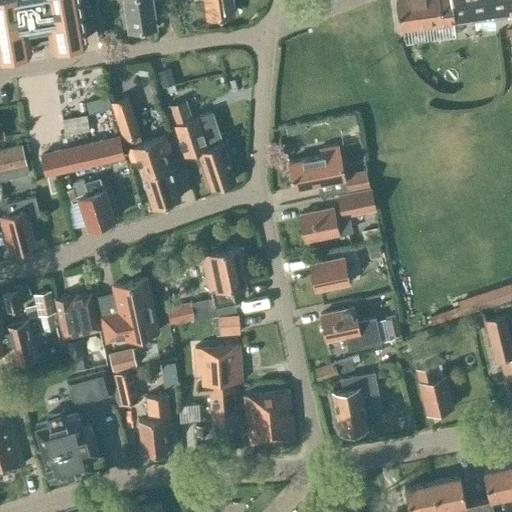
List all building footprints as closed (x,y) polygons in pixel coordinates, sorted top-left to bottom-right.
[(51,33),(53,46),(84,40),(77,0),(0,0),(0,55),(29,50),(27,38),(51,33)] [(156,24),(151,0),(123,0),(125,12),(121,12),(124,26),(127,25),(128,28),(156,24)] [(234,12),(232,0),(203,0),(206,16),(234,12)] [(511,0),(394,0),(399,29),(453,22),(453,23),(511,14),(511,0)] [(170,72),(159,75),(163,87),(166,85),(173,83),(170,72)] [(127,95),(110,101),(116,118),(123,139),(138,134),(139,134),(132,113),(127,95)] [(221,139),(211,110),(190,117),(184,99),(167,105),(183,154),(197,149),(210,187),(235,179),(221,139)] [(138,134),(123,139),(126,147),(125,147),(129,160),(135,158),(140,173),(168,164),(164,151),(171,149),(166,134),(159,137),(159,136),(141,142),(138,134)] [(119,136),(49,153),(53,172),(123,156),(119,136)] [(21,144),(0,149),(0,179),(28,173),(21,144)] [(321,154),(288,161),(293,188),(317,183),(319,196),(346,191),(342,173),(343,173),(340,161),(337,144),(319,148),(321,154)] [(179,197),(168,164),(140,173),(152,206),(179,197)] [(343,173),(342,173),(346,191),(369,186),(365,168),(343,173)] [(102,188),(99,177),(98,174),(84,178),(83,175),(71,179),(87,227),(114,218),(104,188),(102,188)] [(341,209),(343,215),(348,214),(375,208),(371,187),(338,194),(341,209)] [(72,189),(63,192),(66,203),(76,200),(72,189)] [(39,214),(34,195),(4,203),(7,214),(0,216),(0,218),(9,251),(34,245),(27,218),(39,214)] [(352,230),(348,214),(343,215),(341,209),(333,211),(332,206),(299,214),(304,240),(352,230)] [(208,253),(201,254),(209,290),(210,289),(211,297),(213,305),(234,301),(230,285),(245,282),(244,279),(248,278),(246,266),(242,266),(241,261),(244,260),(242,247),(238,248),(237,245),(208,252),(208,253)] [(315,290),(348,283),(343,256),(309,263),(315,290)] [(124,338),(157,331),(145,277),(112,284),(118,310),(100,314),(105,340),(124,336),(124,338)] [(38,314),(55,311),(51,289),(33,293),(38,314)] [(20,306),(16,291),(1,295),(1,299),(0,298),(0,327),(5,326),(1,311),(20,306)] [(95,313),(90,291),(68,296),(67,294),(53,298),(59,321),(60,321),(63,335),(97,327),(94,313),(95,313)] [(477,293),(456,300),(461,315),(482,309),(481,308),(477,293)] [(211,297),(191,301),(194,318),(194,319),(215,315),(213,305),(211,297)] [(190,301),(166,306),(170,323),(194,318),(191,301),(190,301)] [(347,350),(380,343),(375,316),(356,320),(353,306),(320,313),(325,340),(346,335),(349,348),(347,348),(347,350)] [(52,312),(41,314),(44,330),(55,328),(52,312)] [(238,313),(218,315),(220,334),(239,332),(238,313)] [(388,335),(400,332),(396,315),(384,318),(388,335)] [(511,379),(511,344),(503,315),(484,319),(494,361),(500,360),(504,376),(511,375),(511,379)] [(5,326),(0,327),(0,350),(4,349),(9,366),(33,359),(24,321),(5,326)] [(66,341),(72,371),(83,368),(80,355),(83,354),(79,338),(66,341)] [(202,383),(233,381),(241,380),(238,343),(193,346),(195,371),(201,370),(202,383)] [(131,346),(108,352),(112,370),(136,364),(131,346)] [(352,362),(350,357),(334,362),(337,373),(354,368),(352,362)] [(167,382),(179,381),(177,360),(165,361),(167,382)] [(316,381),(337,373),(334,362),(333,362),(313,369),(316,381)] [(432,364),(416,368),(419,381),(418,381),(426,413),(439,409),(441,411),(448,409),(449,407),(452,406),(444,375),(443,375),(435,377),(432,366),(432,364)] [(440,364),(432,366),(435,377),(443,375),(440,364)] [(65,378),(72,403),(110,392),(103,367),(65,378)] [(113,373),(109,374),(116,405),(120,405),(138,400),(131,369),(113,373)] [(364,413),(380,410),(373,371),(340,378),(342,389),(332,391),(339,432),(366,427),(364,413)] [(233,381),(202,383),(196,383),(197,392),(209,392),(211,419),(235,417),(233,381)] [(289,390),(242,395),(247,443),(293,439),(291,415),(286,415),(285,405),(290,405),(289,390)] [(146,395),(149,417),(137,419),(141,451),(168,448),(166,431),(172,430),(168,393),(146,395)] [(92,464),(89,452),(98,450),(90,422),(81,424),(77,412),(65,416),(62,408),(45,413),(48,421),(34,425),(49,476),(92,464)] [(0,414),(0,470),(24,463),(9,412),(0,414)] [(244,444),(244,439),(242,440),(240,417),(235,417),(211,419),(213,447),(244,444)] [(490,498),(477,501),(479,511),(493,511),(493,510),(504,508),(501,495),(511,493),(511,471),(510,464),(482,470),(488,498),(490,498)] [(459,475),(430,482),(436,509),(452,506),(452,511),(479,511),(477,501),(463,504),(463,503),(465,503),(459,475)] [(430,482),(403,488),(408,511),(423,511),(436,509),(430,482)] [(162,511),(160,502),(132,508),(132,511),(162,511)]
